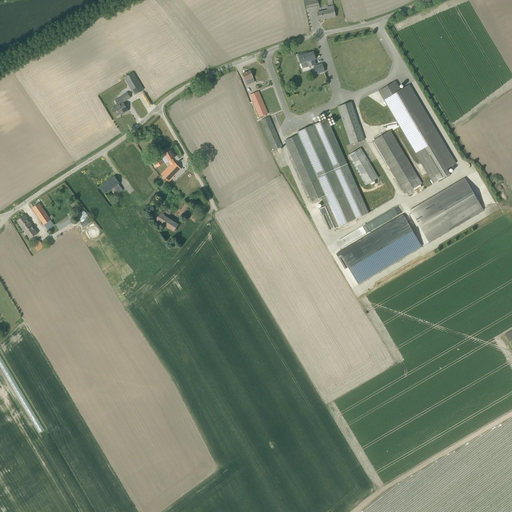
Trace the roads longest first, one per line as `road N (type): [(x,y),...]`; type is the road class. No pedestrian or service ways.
road 1 (unclassified): [(7,214),(197,82),(432,0)]
road 2 (track): [(0,63),(116,0)]
